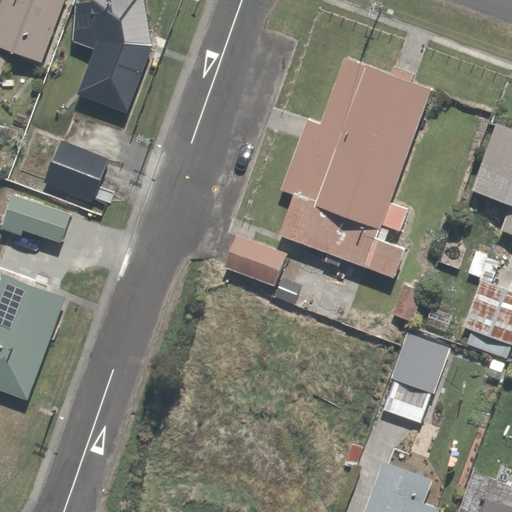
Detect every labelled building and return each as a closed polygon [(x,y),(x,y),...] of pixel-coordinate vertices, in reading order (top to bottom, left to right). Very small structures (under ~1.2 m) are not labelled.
[(13,0),(0,36),(0,44),(53,64),(77,0),(13,0)] [(89,97),(137,114),(164,50),(156,0),(102,0),(110,46),(89,97)] [(436,83),(358,54),(291,234),(397,274),(413,232),(385,222),(436,83)] [(511,127),(506,125),(481,191),(511,203),(511,127)] [(53,185),(103,204),(120,161),(70,142),(53,185)] [(71,246),(82,218),(23,195),(9,230),(33,239),(35,232),(71,246)] [(289,285),(298,256),(244,238),(235,267),(289,285)] [(511,284),(493,276),(470,329),(478,333),(474,344),(511,360),(511,284)] [(0,384),(35,398),(73,299),(14,277),(0,313),(0,384)] [(433,293),(413,284),(401,311),(421,320),(433,293)] [(463,354),(418,333),(397,378),(441,399),(463,354)] [(443,486),(391,467),(374,511),(449,511),(436,507),(443,486)] [(511,511),(511,484),(484,475),(471,511),(511,511)]
